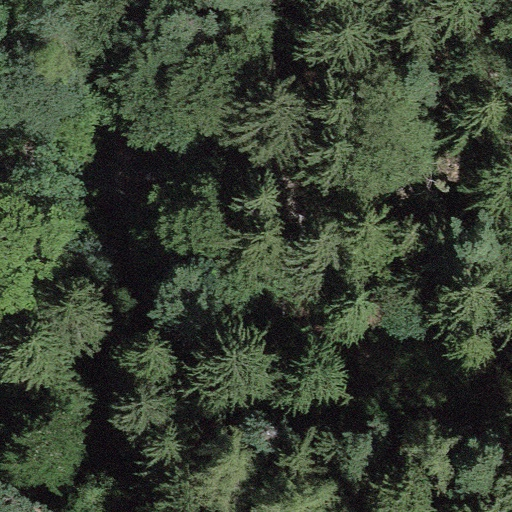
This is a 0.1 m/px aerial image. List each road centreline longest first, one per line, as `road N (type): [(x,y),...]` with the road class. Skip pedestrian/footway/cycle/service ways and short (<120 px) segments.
road 1 (track): [(511,263),(121,185),(176,269),(511,443)]
road 2 (track): [(121,185),(12,0)]
road 3 (track): [(121,185),(0,160)]
